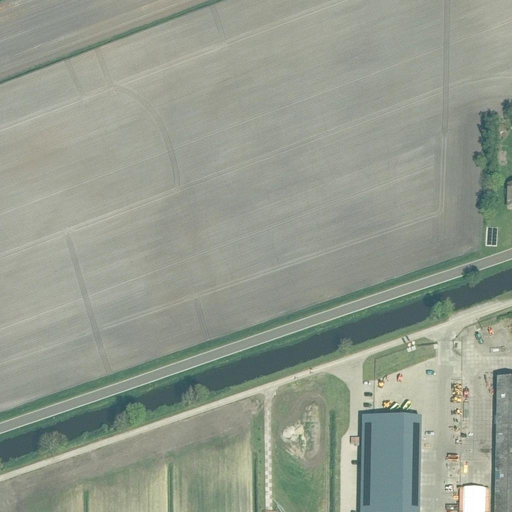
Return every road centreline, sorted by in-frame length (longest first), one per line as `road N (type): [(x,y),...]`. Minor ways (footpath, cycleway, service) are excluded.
road 1 (unclassified): [(0,429),(511,254)]
road 2 (unclassified): [(0,475),(511,303)]
